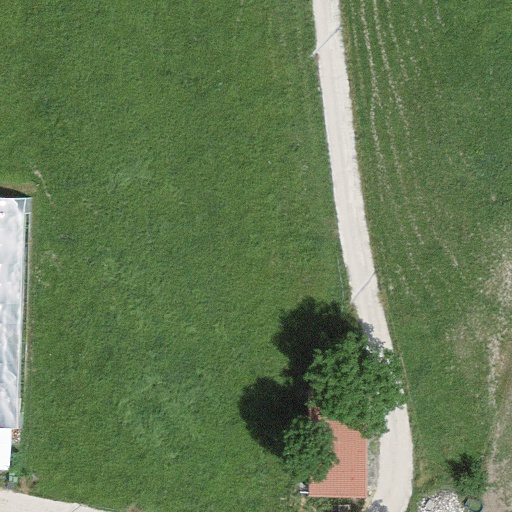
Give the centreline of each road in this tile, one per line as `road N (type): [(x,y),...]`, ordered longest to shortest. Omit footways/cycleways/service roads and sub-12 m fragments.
road 1 (track): [(404,511),(421,414),(358,0)]
road 2 (track): [(0,474),(172,511)]
